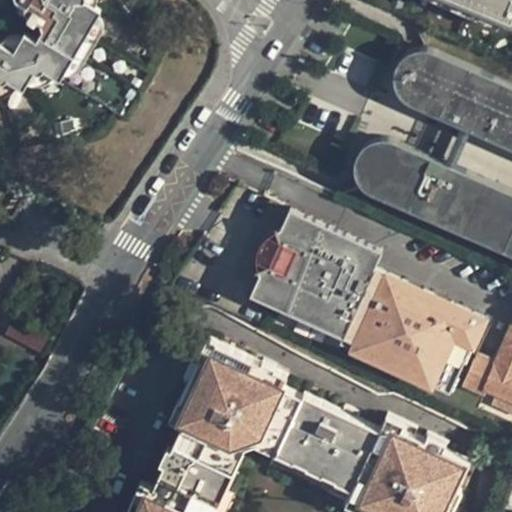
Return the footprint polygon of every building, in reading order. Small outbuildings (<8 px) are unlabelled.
[(45,0),(45,1),(56,7),(54,12),(59,15),(46,38),(41,35),(37,41),(25,34),(14,51),(0,42),(0,75),(1,74),(23,87),(38,65),(59,78),(101,10),(83,0),(45,0)] [(511,17),(469,0),(441,0),(506,28),(511,17)] [(511,0),(469,0),(511,17),(511,13),(511,0)] [(404,101),(511,147),(511,83),(436,51),(422,48),(414,49),(408,51),(398,58),(393,67),(392,79),(395,91),(404,101)] [(371,194),(511,254),(511,191),(393,140),(387,138),(374,140),(361,147),(357,151),(353,160),(355,177),(360,187),(371,194)] [(381,248),(290,204),(246,293),(450,391),(484,316),(373,264),(381,248)] [(495,359),(478,352),(465,385),(483,393),(485,389),(511,400),(511,318),(495,359)] [(203,354),(209,357),(217,339),(209,335),(201,354),(203,354)] [(218,511),(219,509),(216,507),(228,481),(223,479),(238,435),(255,426),(298,446),(294,456),(308,462),(312,452),(328,459),(323,469),(336,475),(340,465),(358,473),(354,483),(351,489),(366,496),(363,503),(379,510),(381,505),(396,511),(445,511),(447,509),(442,507),(454,482),(459,484),(471,457),(444,445),(441,451),(429,446),(431,442),(426,440),(428,436),(415,430),(413,433),(384,420),(382,424),(358,413),(354,421),(341,415),(345,407),(305,389),(304,391),(285,382),(290,372),(277,366),(275,369),(263,364),(264,360),(217,339),(209,357),(203,354),(198,365),(202,367),(197,378),(193,376),(184,395),(189,397),(180,417),(184,418),(155,481),(151,478),(141,499),(135,497),(129,511),(132,511),(218,511)] [(264,360),(263,364),(275,369),(277,366),(279,362),(266,357),(264,360)] [(180,417),(189,397),(184,395),(182,394),(173,414),(180,417)] [(360,408),(347,402),(345,407),(341,415),(354,421),(358,413),(360,408)] [(261,439),(294,456),(298,446),(255,426),(238,435),(223,479),(228,481),(244,444),(261,439)] [(312,452),(308,462),(323,469),(328,459),(312,452)] [(336,475),(354,483),(358,473),(340,465),(336,475)] [(141,499),(151,478),(145,476),(135,497),(141,499)] [(454,482),(442,507),(447,509),(450,510),(461,485),(459,484),(454,482)]
